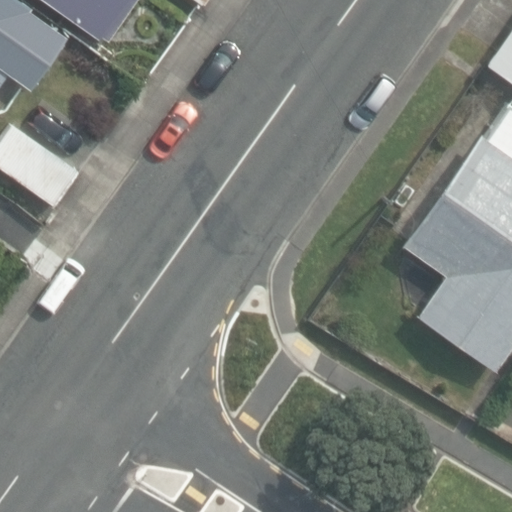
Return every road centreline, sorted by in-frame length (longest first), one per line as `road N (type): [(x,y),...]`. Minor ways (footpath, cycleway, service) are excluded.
road 1 (residential): [(60,409),(195,207),(351,0)]
road 2 (residential): [(60,409),(217,511)]
